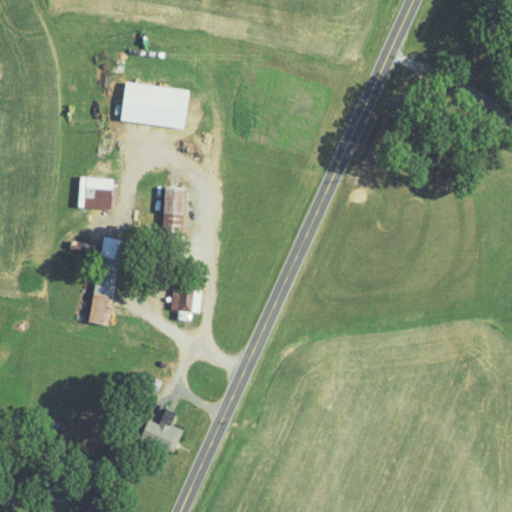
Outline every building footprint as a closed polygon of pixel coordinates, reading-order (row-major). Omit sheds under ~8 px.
[(176,127),(181,88),(118,80),(113,119),(176,127)] [(78,206),(105,207),(107,177),(79,175),(78,206)] [(181,186),(157,186),(156,237),(180,237),(181,186)] [(103,324),(111,271),(91,268),(83,321),(103,324)] [(195,310),(196,284),(187,284),(187,289),(167,288),(166,309),(195,310)] [(122,511),(91,501),(87,511),(122,511)]
